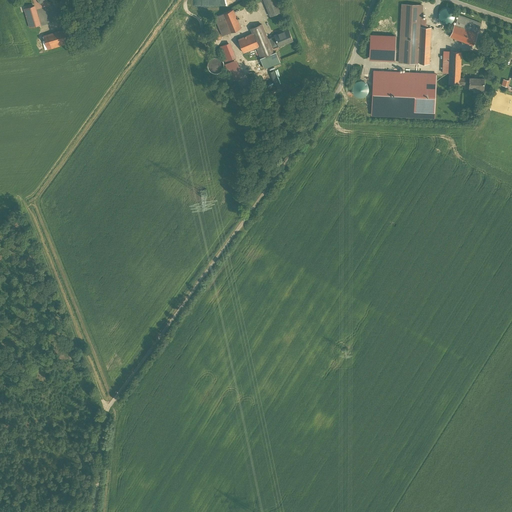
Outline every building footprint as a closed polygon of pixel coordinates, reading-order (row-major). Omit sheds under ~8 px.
[(278,0),(264,0),(271,15),(283,10),(278,0)] [(422,5),(399,5),(397,63),(428,64),(429,28),(425,28),(425,19),(421,19),(422,5)] [(34,7),(23,9),(28,28),(39,25),(34,7)] [(219,13),(215,14),(222,32),(240,25),(234,7),(219,13)] [(451,10),(449,9),(446,8),(443,9),(441,10),(440,13),(439,15),(439,18),(440,20),(442,22),(444,24),(447,24),(450,23),(452,22),(454,20),(454,17),(454,14),(453,12),(451,10)] [(481,26),(457,16),(449,37),(473,47),(481,26)] [(252,31),(238,37),(244,52),(256,47),(266,67),(281,60),(276,49),(275,50),(273,46),(279,44),(275,34),(270,37),(263,21),(250,27),(252,31)] [(297,39),(291,25),(274,32),(275,34),(279,44),(280,46),(297,39)] [(65,28),(41,35),(45,50),(69,44),(65,28)] [(230,40),(219,44),(225,59),(236,54),(230,40)] [(463,52),(437,51),(436,70),(449,71),(448,85),(469,86),(470,78),(461,78),(463,52)] [(208,57),(206,71),(219,73),(221,59),(208,57)] [(223,63),(230,81),(241,77),(234,59),(223,63)] [(432,71),(405,70),(404,92),(430,93),(432,71)] [(485,91),(486,79),(470,78),(469,86),(469,91),(485,91)] [(365,96),(365,81),(351,81),(351,97),(365,96)]
